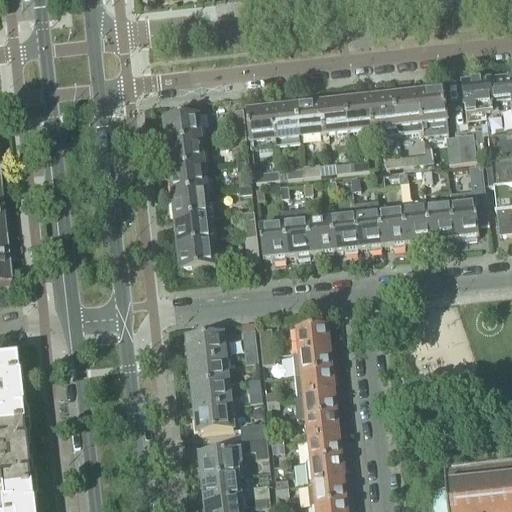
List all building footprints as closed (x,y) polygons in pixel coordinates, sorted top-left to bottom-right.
[(510,87),(489,89),(492,121),(511,118),(511,86),(510,86),(510,87)] [(467,123),(486,121),(492,121),(489,89),(463,92),(467,123)] [(427,96),(419,96),(424,136),(428,136),(427,129),(447,127),(444,95),(427,97),(427,96)] [(395,100),(398,132),(399,140),(424,137),(424,136),(419,96),(411,97),(411,98),(395,100)] [(378,101),(369,102),(374,142),(378,141),(377,134),(398,132),(395,100),(378,102),(378,101)] [(362,104),(344,106),(348,137),(369,135),(370,142),(374,142),(369,102),(362,102),(362,104)] [(329,106),(320,107),(325,147),(330,147),(330,139),(348,137),(344,106),(329,107),(329,106)] [(313,109),(296,111),(301,143),(321,140),(321,147),(325,147),(320,107),(313,108),(313,109)] [(280,111),(271,112),(276,152),(301,150),(301,143),(296,111),(280,113),(280,111)] [(276,152),(271,112),(248,115),(248,116),(247,116),(251,155),(277,152),(276,152)] [(228,144),(234,143),(246,142),(243,116),(231,117),(233,134),(227,134),(228,144)] [(486,121),(489,144),(511,141),(511,118),(492,121),(486,121)] [(164,124),(167,151),(202,147),(199,120),(164,124)] [(459,142),(459,143),(463,169),(486,166),(483,136),(472,137),(473,141),(459,142)] [(511,141),(489,144),(491,168),(511,165),(511,141)] [(246,142),(234,143),(235,150),(247,149),(246,142)] [(447,144),(449,161),(451,170),(463,169),(459,143),(447,144)] [(167,151),(169,175),(205,171),(202,147),(167,151)] [(418,160),(401,162),(403,172),(419,170),(418,160)] [(451,170),(449,161),(435,162),(436,172),(451,170)] [(403,172),(401,162),(385,164),(386,174),(403,172)] [(488,193),(494,192),(511,189),(511,165),(491,168),(486,169),(488,193)] [(250,177),(249,166),(237,167),(238,178),(250,177)] [(368,166),(352,168),(353,178),(369,176),(368,166)] [(353,178),(352,168),(336,170),(337,179),(353,178)] [(303,171),(303,173),(305,183),(321,181),(320,169),(303,171)] [(473,199),(449,202),(450,211),(454,244),(465,243),(466,245),(476,244),(476,242),(479,241),(479,234),(489,233),(485,198),(485,193),(483,170),(482,170),(470,172),(471,182),(473,199)] [(169,175),(172,200),(208,196),(205,171),(169,175)] [(305,183),(303,173),(287,175),(288,184),(305,183)] [(432,175),(423,176),(424,189),(433,188),(432,175)] [(279,176),(255,179),(256,188),(280,185),(279,176)] [(407,179),(399,179),(400,192),(409,191),(407,179)] [(384,181),(376,182),(377,194),(385,193),(384,181)] [(360,183),(352,184),(353,197),(362,196),(360,183)] [(336,186),(328,187),(329,200),(337,198),(336,186)] [(312,189),(304,189),(305,202),(314,201),(312,189)] [(511,189),(494,192),(497,215),(511,213),(511,189)] [(253,200),(252,191),(239,192),(240,201),(253,200)] [(289,191),(280,192),(281,205),(290,204),(289,191)] [(256,195),(257,207),(265,207),(264,194),(256,195)] [(172,200),(175,226),(211,222),(208,196),(172,200)] [(377,207),(354,210),(355,221),(359,255),(370,253),(371,256),(381,255),(381,252),(382,252),(378,219),(377,207)] [(450,211),(427,213),(431,246),(442,245),(442,248),(453,247),(453,244),(454,244),(450,211)] [(427,213),(403,216),(407,249),(417,248),(418,251),(429,250),(429,247),(431,246),(427,213)] [(511,213),(497,215),(500,241),(511,239),(511,213)] [(307,216),(282,219),(284,229),(288,262),(298,261),(299,264),(310,263),(310,260),(312,260),(309,226),(308,218),(307,216)] [(403,216),(378,219),(382,252),(394,251),(394,253),(405,252),(405,249),(407,249),(403,216)] [(242,218),(245,244),(257,242),(254,217),(242,218)] [(355,221),(331,224),(335,257),(346,256),(346,259),(357,258),(357,255),(359,255),(355,221)] [(175,226),(177,251),(213,247),(211,222),(175,226)] [(331,224),(309,226),(312,260),(322,259),(322,261),(334,260),(333,257),(335,257),(331,224)] [(263,265),(264,265),(274,264),(275,266),(286,265),(286,263),(288,262),(284,229),(281,229),(270,231),(260,232),(263,265)] [(257,242),(245,244),(247,259),(248,269),(260,268),(259,261),(257,242)] [(213,247),(177,251),(180,277),(216,273),(213,247)] [(7,268),(0,268),(0,292),(9,292),(7,268)] [(294,337),(296,360),(330,356),(327,333),(294,337)] [(259,337),(262,364),(274,363),(274,356),(271,335),(259,337)] [(243,338),(246,363),(258,362),(255,337),(243,338)] [(187,344),(190,369),(226,365),(224,340),(221,340),(221,341),(189,344),(187,344)] [(295,381),(302,381),(332,377),(330,356),(296,360),(293,360),(295,381)] [(258,362),(246,363),(247,371),(259,370),(258,362)] [(274,363),(262,364),(263,371),(275,370),(274,363)] [(190,369),(193,393),(229,389),(226,365),(190,369)] [(0,404),(18,402),(16,385),(14,385),(13,370),(0,371),(0,404)] [(332,377),(302,381),(295,381),(297,403),(305,402),(334,399),(332,377)] [(193,393),(195,416),(231,412),(229,389),(193,393)] [(263,409),(262,395),(249,396),(250,410),(263,409)] [(266,399),(267,407),(280,405),(279,397),(266,399)] [(302,425),(307,425),(337,421),(334,399),(305,402),(305,411),(301,411),(302,425)] [(0,436),(25,434),(23,419),(19,419),(18,402),(0,404),(0,436)] [(280,405),(267,407),(268,415),(280,414),(280,405)] [(231,412),(195,416),(198,440),(234,436),(231,412)] [(307,425),(309,446),(339,443),(337,421),(307,425)] [(241,432),(242,445),(267,442),(265,429),(241,432)] [(0,469),(25,466),(23,449),(26,448),(25,434),(0,436),(0,469)] [(271,442),(272,450),(284,449),(283,440),(271,442)] [(267,442),(242,445),(244,458),(256,456),(257,465),(269,463),(267,442)] [(309,446),(312,467),(341,464),(339,443),(309,446)] [(284,449),(272,450),(273,459),(285,458),(284,449)] [(200,460),(203,487),(239,483),(238,471),(242,470),(240,456),(200,460)] [(308,481),(309,490),(344,486),(341,464),(312,467),(306,468),(308,481)] [(0,501),(31,498),(30,483),(26,482),(25,466),(0,469),(0,501)] [(511,511),(511,470),(445,478),(447,500),(445,501),(442,502),(440,504),(438,505),(436,507),(435,508),(434,510),(433,511),(511,511)] [(203,487),(206,510),(242,506),(239,483),(203,487)] [(275,487),(276,495),(289,494),(288,486),(275,487)] [(311,511),(312,511),(317,511),(346,508),(344,486),(309,490),(311,511)] [(255,494),(256,504),(270,502),(269,492),(255,494)] [(289,494),(276,495),(277,503),(290,502),(289,494)] [(0,511),(31,511),(33,511),(31,498),(0,501),(0,511)] [(270,511),(270,502),(256,504),(256,511),(270,511)]
